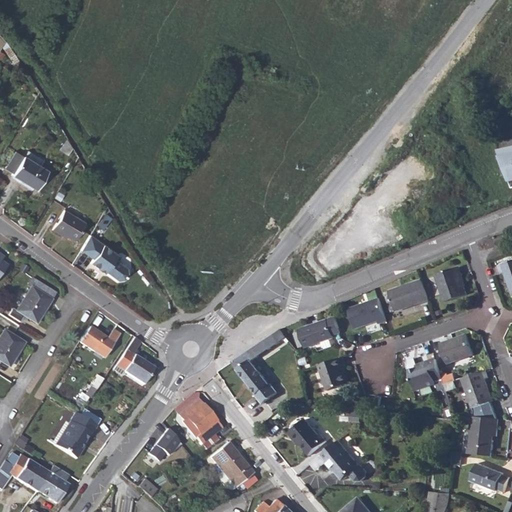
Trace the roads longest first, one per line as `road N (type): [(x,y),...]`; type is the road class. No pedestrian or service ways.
road 1 (secondary): [(257,280),(488,0)]
road 2 (residential): [(468,234),(306,302),(257,280)]
road 3 (secondary): [(81,511),(183,363)]
road 4 (residential): [(85,287),(0,413)]
road 5 (residential): [(373,375),(370,354),(491,315)]
road 6 (residential): [(222,399),(312,511)]
